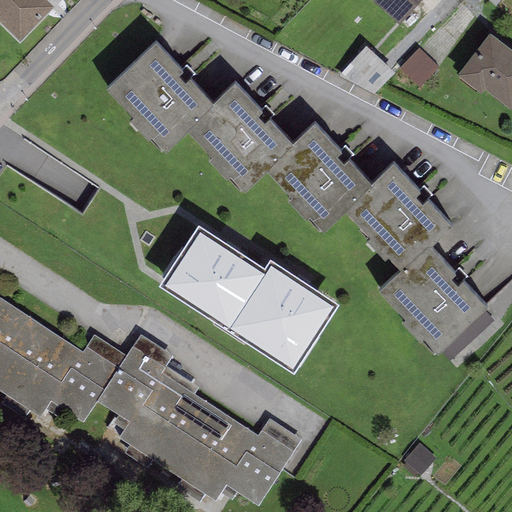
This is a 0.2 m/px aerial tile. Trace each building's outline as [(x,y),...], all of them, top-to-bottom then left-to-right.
[(0,0),(0,24),(19,43),(52,9),(42,0),(0,0)] [(369,0),(400,27),(423,0),(369,0)] [(486,0),(495,8),(502,0),(486,0)] [(212,91),(155,30),(154,31),(106,76),(133,105),(130,108),(147,126),(150,123),(164,139),(186,118),(214,92),(212,91)] [(511,109),(511,54),(490,37),(457,80),(480,97),(483,93),(509,113),(511,109)] [(366,43),(339,70),(374,90),(394,68),(366,43)] [(404,79),(428,93),(442,67),(417,54),(404,79)] [(234,70),(212,91),(214,92),(186,118),(212,146),(208,149),(226,168),(229,165),(243,179),(266,158),(293,132),(292,131),(234,70)] [(314,111),(292,131),(293,132),(266,158),(291,187),(288,190),(306,207),(309,204),(324,219),(344,198),(372,172),(371,172),(314,111)] [(392,151),(371,172),(372,172),(344,198),(372,227),(366,232),(383,250),(389,246),(401,259),(428,233),(429,234),(451,213),(392,151)] [(264,275),(198,231),(160,289),(225,333),(264,275)] [(429,234),(428,233),(401,259),(378,280),(405,308),(402,311),(419,329),(422,326),(438,343),(488,296),(429,234)] [(264,275),(225,333),(292,377),(337,311),(270,266),(264,275)] [(0,387),(4,390),(0,396),(0,398),(24,414),(29,406),(39,413),(49,398),(83,420),(98,397),(119,411),(108,428),(129,441),(124,449),(147,464),(152,456),(183,476),(178,483),(199,497),(204,489),(215,497),(220,490),(231,497),(237,488),(258,502),(301,436),(269,415),(258,432),(193,389),(197,383),(165,362),(172,351),(139,330),(125,352),(94,332),(84,347),(0,292),(0,387)] [(488,310),(444,352),(456,365),(500,322),(488,310)] [(419,439),(400,459),(419,477),(438,457),(419,439)]
